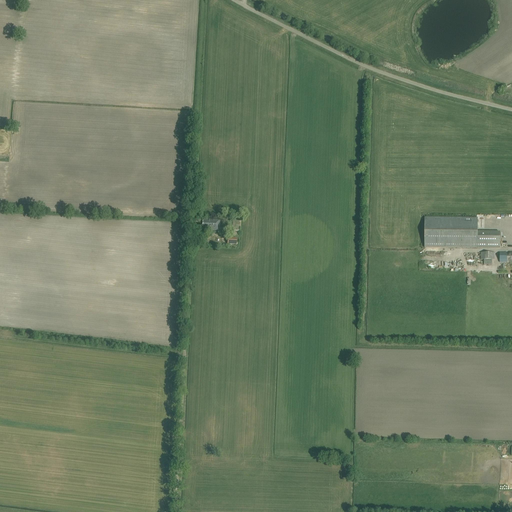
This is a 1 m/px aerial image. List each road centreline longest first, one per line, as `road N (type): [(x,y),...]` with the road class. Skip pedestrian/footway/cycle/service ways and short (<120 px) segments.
road 1 (track): [(175,511),(191,210)]
road 2 (unclassified): [(511,109),(378,71),(233,0)]
